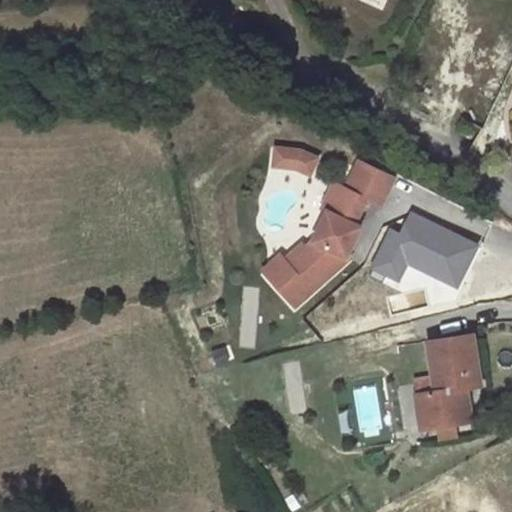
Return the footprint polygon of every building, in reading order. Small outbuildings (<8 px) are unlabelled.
[(279,144),(275,167),(321,175),(325,152),(279,144)] [(392,177),(355,161),(338,202),(331,199),(312,245),(306,250),(303,247),(285,264),(288,267),(271,283),(298,311),(351,260),(347,259),(361,228),(354,225),(365,199),(380,205),(392,177)] [(480,243),(411,209),(400,232),(388,226),(368,270),(399,284),(407,264),(458,290),(480,243)] [(412,411),(415,428),(419,447),(468,440),(462,405),(478,403),(468,350),(422,358),(431,407),(412,411)] [(291,414),(308,411),(299,361),(283,364),(291,414)] [(419,447),(415,428),(402,430),(405,447),(419,447)]
